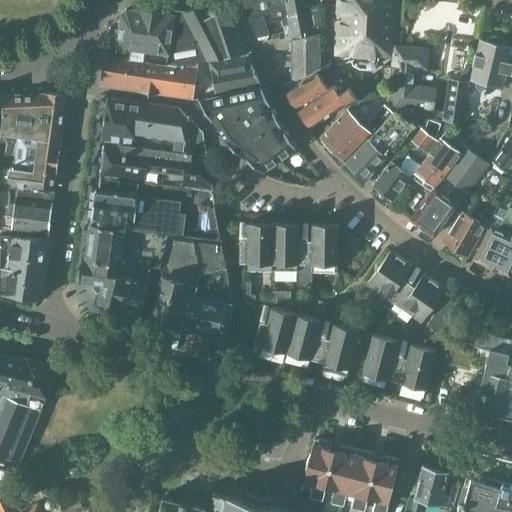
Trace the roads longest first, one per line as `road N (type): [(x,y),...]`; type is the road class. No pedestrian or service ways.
road 1 (residential): [(511,448),(54,327)]
road 2 (residential): [(511,300),(470,282),(342,181),(289,116),(235,0)]
road 3 (residential): [(54,327),(79,87)]
